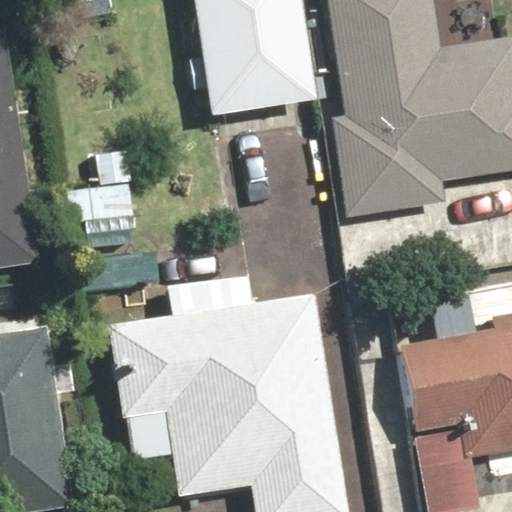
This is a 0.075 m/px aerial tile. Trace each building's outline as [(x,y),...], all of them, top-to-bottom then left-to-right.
[(310,105),(292,0),(186,0),(206,122),(310,105)] [(427,0),(321,0),(339,115),(326,117),(342,220),(441,205),(438,185),(511,173),(511,41),(435,53),(427,0)] [(0,271),(36,266),(0,31),(0,271)] [(340,511),(308,301),(102,332),(116,423),(160,416),(173,502),(245,491),(248,511),(340,511)] [(511,328),(394,351),(423,511),(469,511),(474,511),(465,462),(511,453),(511,328)] [(0,511),(61,511),(68,511),(41,331),(0,336),(0,511)]
